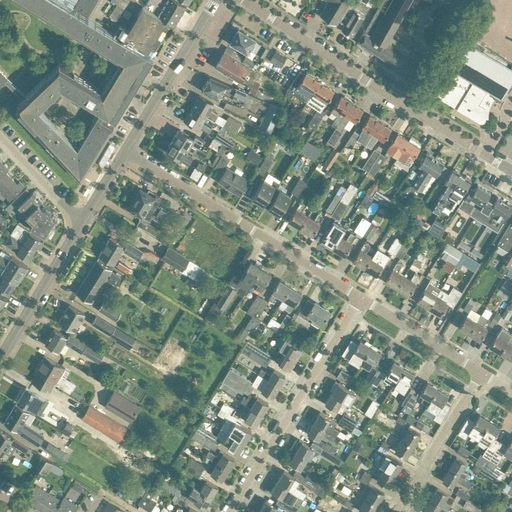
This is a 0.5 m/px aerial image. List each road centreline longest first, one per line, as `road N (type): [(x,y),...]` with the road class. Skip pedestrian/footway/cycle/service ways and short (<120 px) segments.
road 1 (residential): [(360,297),(125,150)]
road 2 (residential): [(230,511),(360,297)]
road 3 (residential): [(416,112),(244,0)]
road 4 (tertiary): [(125,150),(215,0)]
road 5 (residential): [(397,511),(480,371)]
road 6 (tertiary): [(0,358),(82,223)]
road 7 (residential): [(480,371),(360,297)]
